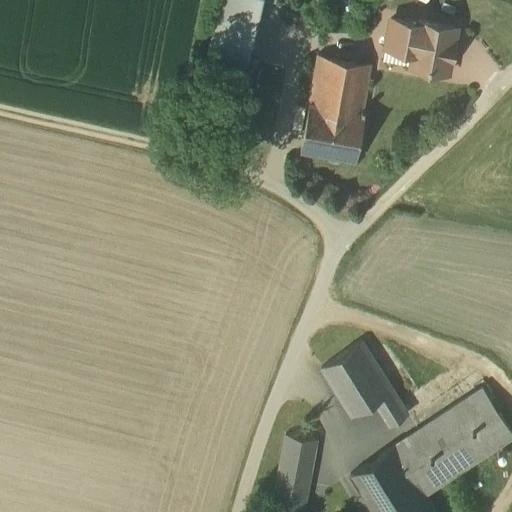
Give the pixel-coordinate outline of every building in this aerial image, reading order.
[(263,0),(218,0),(206,52),(249,62),(263,0)] [(416,19),(388,14),(381,49),(408,53),(405,67),(450,75),(459,25),(416,17),(416,19)] [(373,62),(316,53),(300,152),(356,161),(373,62)] [(372,338),(323,370),(360,427),(389,407),(404,429),(423,416),(372,338)] [(511,426),(489,388),(345,472),(369,511),(435,511),(429,501),(511,452),(511,426)] [(308,511),(322,444),(288,437),(274,511),(308,511)]
